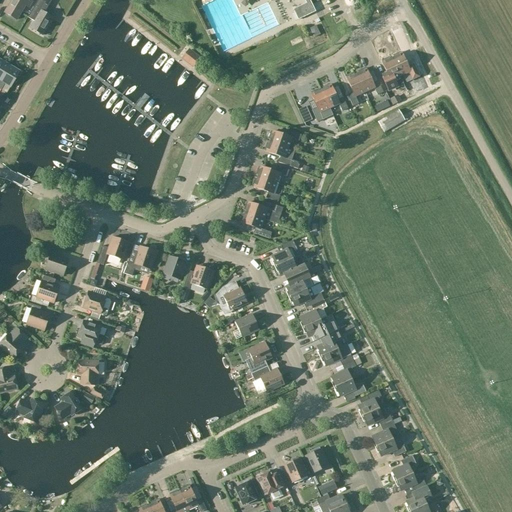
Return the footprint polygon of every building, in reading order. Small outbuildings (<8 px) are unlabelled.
[(32,1),(29,0),(12,0),(5,13),(16,20),(25,5),(29,7),(32,1)] [(30,28),(42,35),(53,17),(44,13),(52,0),(51,0),(39,0),(29,18),(34,21),(30,28)] [(299,20),(315,12),(309,0),(305,0),(307,3),(294,9),(299,20)] [(320,35),(316,26),(309,29),(314,38),(320,35)] [(189,50),(183,58),(193,66),(199,58),(189,50)] [(400,77),(403,75),(407,82),(418,77),(413,65),(408,68),(401,54),(400,53),(393,56),(394,57),(392,58),(400,77)] [(383,64),(388,77),(383,79),(388,91),(403,84),(400,77),(392,58),(389,59),(389,58),(382,61),(383,64)] [(0,81),(10,65),(0,59),(0,81)] [(11,88),(20,72),(10,65),(0,81),(0,89),(1,90),(4,84),(11,88)] [(358,72),(358,73),(356,74),(365,93),(374,88),(377,96),(383,93),(378,81),(372,84),(366,70),(365,70),(365,69),(358,72)] [(352,107),(358,104),(355,97),(365,93),(356,74),(354,75),(353,74),(346,77),(347,79),(353,93),(347,95),(352,107)] [(338,104),(342,112),(348,109),(342,97),(337,100),(331,86),(330,86),(329,85),(322,88),(323,89),(321,90),(329,109),(338,104)] [(312,111),(317,123),(327,118),(325,115),(331,113),(329,109),(321,90),(319,91),(318,90),(311,93),(312,95),(311,95),(317,109),(312,111)] [(389,99),(392,105),(401,101),(398,95),(389,99)] [(398,110),(377,123),(384,133),(404,121),(398,110)] [(299,141),(301,135),(289,131),(287,137),(273,132),(271,132),(268,139),(270,140),(269,142),(288,148),(292,139),(299,141)] [(266,152),(280,157),(278,163),(298,169),(299,165),(296,162),(291,160),(295,151),(288,148),(269,142),(269,144),(267,144),(264,151),(266,151),(266,152)] [(261,167),(260,168),(259,167),(256,175),(258,175),(257,177),(276,184),(280,185),(283,176),(287,177),(289,171),(277,166),(275,172),(261,167)] [(253,188),(268,193),(266,198),(278,202),(280,196),(273,194),(276,184),(257,177),(256,180),(255,179),(252,186),(254,187),(253,188)] [(248,203),(246,203),(244,210),(246,211),(245,213),(264,219),(264,220),(277,224),(283,208),(264,202),(262,208),(248,203)] [(253,234),(269,239),(271,233),(260,229),(264,220),(264,219),(245,213),(244,215),(242,215),(240,222),(241,222),(241,223),(255,228),(253,234)] [(106,255),(122,260),(128,243),(112,237),(109,248),(102,246),(96,263),(103,265),(106,255)] [(283,251),(271,257),(276,267),(299,256),(297,251),(295,252),(293,248),(295,247),(292,241),(281,246),(283,251)] [(57,256),(59,250),(47,246),(43,256),(49,258),(45,270),(63,276),(69,260),(57,256)] [(140,247),(138,253),(132,251),(124,274),(132,276),(136,265),(150,270),(156,252),(140,247)] [(185,262),(177,259),(176,257),(172,256),(170,257),(169,257),(163,275),(179,280),(185,262)] [(280,277),(292,271),(295,277),(306,271),(299,256),(276,267),(280,277)] [(191,284),(206,290),(213,272),(197,266),(194,273),(189,271),(183,288),(189,290),(191,284)] [(297,282),(285,288),(290,297),(310,288),(313,287),(306,271),(295,277),(297,282)] [(41,281),(36,297),(53,303),(54,302),(56,302),(58,298),(56,296),(59,287),(53,286),(55,280),(44,276),(42,282),(41,281)] [(240,288),(236,290),(233,283),(223,287),(224,290),(221,292),(223,296),(219,298),(218,299),(221,306),(223,307),(227,305),(230,311),(247,303),(240,288)] [(294,307),(306,302),(309,307),(324,300),(320,293),(314,296),(310,288),(290,297),(294,307)] [(106,299),(106,298),(88,292),(82,308),(100,314),(106,316),(111,303),(110,300),(106,299)] [(208,308),(214,302),(210,298),(204,304),(208,308)] [(311,313),(299,318),(304,328),(326,318),(323,309),(327,307),(324,300),(309,307),(311,313)] [(42,306),(29,301),(27,306),(40,310),(42,306)] [(50,315),(32,309),(26,325),(44,331),(44,330),(47,330),(49,325),(47,323),(50,315)] [(235,322),(238,330),(233,332),(236,340),(242,337),(242,338),(259,330),(252,314),(235,322)] [(220,323),(222,328),(230,325),(229,323),(237,319),(236,315),(232,316),(233,317),(220,323)] [(338,331),(333,321),(329,323),(326,318),(304,328),(308,338),(310,337),(313,342),(326,336),(338,331)] [(80,330),(78,330),(77,334),(78,336),(78,337),(82,339),(80,344),(92,349),(94,343),(95,343),(96,343),(101,345),(104,337),(98,335),(101,327),(83,321),(80,330)] [(0,343),(0,346),(13,358),(23,348),(20,345),(26,338),(16,329),(9,336),(8,335),(0,343)] [(340,337),(338,331),(326,336),(329,342),(317,347),(321,357),(342,347),(338,338),(340,337)] [(245,361),(251,374),(267,366),(265,361),(272,358),(265,343),(248,350),(251,358),(245,361)] [(325,367),(339,361),(341,366),(359,358),(357,354),(351,357),(346,346),(342,347),(321,357),(325,367)] [(330,378),(335,388),(351,380),(349,375),(354,373),(352,369),(356,367),(362,364),(359,358),(341,366),(344,372),(330,378)] [(78,361),(77,375),(81,375),(81,385),(95,385),(95,376),(97,376),(98,362),(78,361)] [(267,366),(251,374),(254,381),(261,395),(284,385),(277,369),(270,372),(267,366)] [(0,393),(17,390),(14,376),(10,377),(8,367),(0,369),(0,393)] [(352,392),(354,397),(366,392),(362,383),(353,385),(351,380),(335,388),(339,397),(352,392)] [(105,393),(94,387),(90,394),(101,400),(105,393)] [(367,396),(369,402),(358,407),(362,417),(383,407),(379,398),(381,397),(378,391),(367,396)] [(83,408),(72,392),(61,399),(63,403),(55,408),(62,419),(70,414),(71,416),(83,408)] [(94,398),(85,393),(81,400),(90,405),(94,398)] [(44,405),(31,400),(30,403),(21,400),(15,413),(24,416),(24,418),(37,423),(44,405)] [(8,406),(1,414),(10,421),(16,414),(8,406)] [(367,426),(378,421),(380,427),(392,421),(389,415),(387,416),(383,407),(362,417),(367,426)] [(383,432),(372,437),(376,447),(392,440),(390,435),(396,430),(392,421),(380,427),(383,432)] [(380,457),(392,452),(395,457),(406,452),(402,442),(399,437),(392,440),(376,447),(380,457)] [(315,452),(305,456),(313,474),(328,467),(321,449),(320,450),(319,449),(314,451),(315,452)] [(403,467),(392,472),(396,481),(412,474),(410,469),(416,464),(412,456),(400,461),(403,467)] [(292,462),(284,466),(292,483),(307,476),(300,459),(299,459),(297,458),(293,460),(292,462)] [(283,496),(281,494),(287,491),(279,473),(273,475),(271,472),(270,472),(269,471),(265,473),(264,475),(256,479),(264,496),(270,493),(273,500),(283,496)] [(422,478),(414,479),(412,474),(396,481),(400,491),(412,486),(414,492),(426,486),(422,478)] [(235,488),(243,505),(258,498),(250,481),(249,482),(248,480),(244,482),(243,484),(235,488)] [(324,488),(319,490),(322,495),(336,489),(333,482),(324,487),(324,488)] [(199,511),(201,511),(206,510),(201,498),(195,501),(189,487),(188,486),(181,489),(182,491),(179,492),(188,510),(197,505),(199,511)] [(304,504),(296,486),(287,490),(295,508),(304,504)] [(405,502),(409,511),(410,511),(426,505),(423,498),(430,494),(426,486),(414,492),(417,497),(405,502)] [(176,510),(170,511),(188,511),(188,510),(179,492),(177,493),(177,491),(170,494),(170,496),(176,510)] [(316,500),(321,511),(329,511),(346,505),(341,495),(330,500),(328,495),(316,500)] [(163,511),(159,501),(158,501),(157,500),(150,503),(151,504),(149,505),(151,511),(163,511)]
